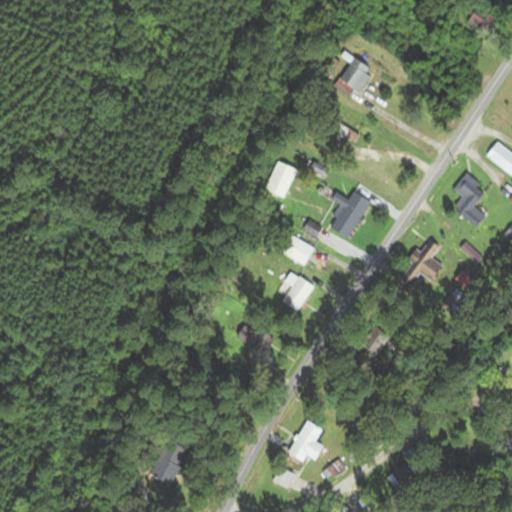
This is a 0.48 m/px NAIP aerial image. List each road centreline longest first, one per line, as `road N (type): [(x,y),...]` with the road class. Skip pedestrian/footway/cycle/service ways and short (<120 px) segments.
road 1 (residential): [(225,511),(283,397),(511,56)]
road 2 (residential): [(282,511),(321,499),(432,419),(511,384)]
